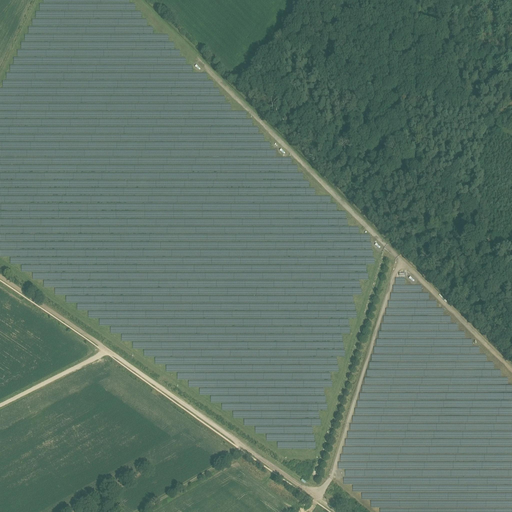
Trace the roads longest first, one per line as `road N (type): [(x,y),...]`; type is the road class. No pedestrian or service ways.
road 1 (track): [(334,511),(108,350)]
road 2 (track): [(108,350),(0,276)]
road 3 (track): [(0,405),(108,350)]
